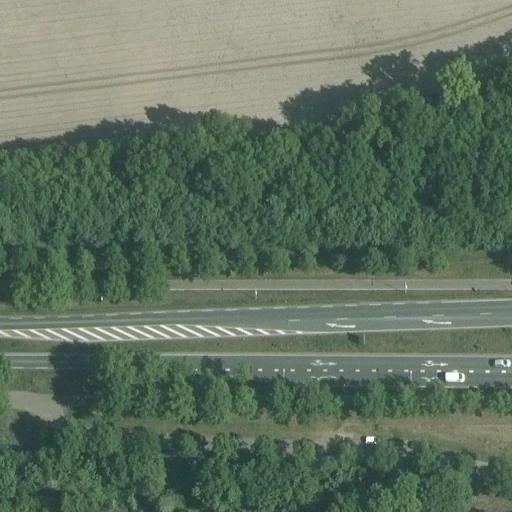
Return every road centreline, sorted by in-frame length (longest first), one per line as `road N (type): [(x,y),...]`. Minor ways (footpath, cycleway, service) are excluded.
road 1 (primary): [(511,312),(0,326)]
road 2 (primary): [(0,362),(511,370)]
road 3 (unclassified): [(511,477),(404,455),(86,435),(41,407)]
